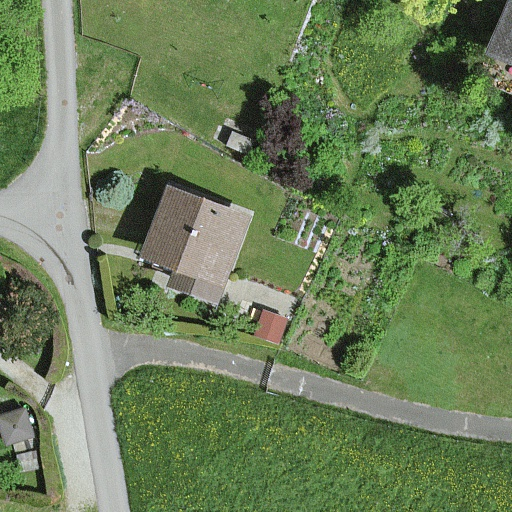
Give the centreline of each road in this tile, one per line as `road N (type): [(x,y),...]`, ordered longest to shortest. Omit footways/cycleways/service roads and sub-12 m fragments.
road 1 (residential): [(65,221),(114,511)]
road 2 (residential): [(54,0),(65,221)]
